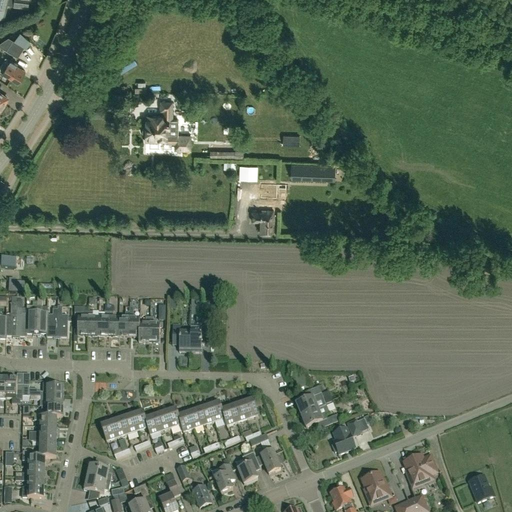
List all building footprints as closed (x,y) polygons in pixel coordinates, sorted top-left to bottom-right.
[(28,8),(28,0),(0,0),(0,18),(3,19),(7,4),(14,5),(14,6),(28,8)] [(17,58),(24,47),(13,40),(6,51),(17,58)] [(5,58),(0,67),(0,71),(17,82),(17,81),(19,82),(23,76),(22,75),(24,71),(15,66),(16,64),(10,61),(5,58)] [(142,131),(143,133),(143,134),(144,134),(146,135),(146,142),(159,142),(159,139),(167,139),(167,143),(175,143),(175,150),(190,150),(190,136),(169,135),(170,121),(172,121),(172,102),(161,102),(160,111),(163,111),(163,116),(147,116),(147,120),(146,120),(146,128),(144,128),(142,130),(142,131)] [(299,137),(283,137),(283,144),(299,145),(299,137)] [(210,158),(243,159),(243,151),(234,151),(234,145),(211,145),(211,151),(210,151),(210,158)] [(333,168),(293,167),(293,179),(333,180),(333,168)] [(291,195),(291,185),(272,185),(272,194),(291,195)] [(262,211),(262,213),(253,213),(253,221),(261,221),(261,233),(273,233),(273,211),(262,211)] [(0,258),(0,271),(1,271),(1,269),(16,269),(16,259),(1,259),(1,258),(0,258)] [(9,280),(8,293),(19,294),(20,281),(16,281),(16,280),(9,280)] [(16,304),(15,339),(20,339),(20,338),(26,338),(26,315),(21,315),(21,310),(21,303),(17,303),(17,304),(16,304)] [(27,315),(26,315),(26,338),(27,338),(27,335),(33,335),(33,337),(36,337),(37,303),(33,303),(33,308),(32,308),(32,313),(27,313),(27,315)] [(37,303),(36,337),(40,337),(40,335),(46,335),(47,316),(47,314),(42,314),(42,308),(37,308),(37,303)] [(6,318),(5,318),(5,338),(6,338),(6,340),(6,337),(13,338),(13,339),(15,339),(16,304),(12,304),(12,309),(12,315),(6,315),(6,318)] [(130,308),(129,338),(139,339),(139,344),(139,320),(133,319),(133,309),(133,304),(129,304),(129,308),(130,308)] [(109,307),(108,338),(118,338),(119,319),(113,319),(113,313),(113,305),(109,305),(108,307),(109,307)] [(98,319),(98,338),(108,338),(109,307),(108,307),(105,307),(105,313),(104,319),(98,319)] [(47,316),(46,335),(46,339),(54,339),(54,340),(57,340),(57,308),(53,308),(53,311),(53,317),(48,317),(48,314),(47,314),(47,316)] [(62,308),(57,308),(57,340),(61,340),(61,339),(68,339),(68,323),(71,323),(71,319),(68,319),(68,317),(62,317),(62,311),(62,308)] [(119,319),(118,338),(129,338),(130,308),(129,308),(125,308),(125,319),(119,319)] [(88,337),(88,313),(84,312),(84,318),(78,318),(78,324),(77,337),(88,337)] [(88,313),(88,337),(98,338),(98,319),(92,318),(92,313),(88,313)] [(139,320),(139,344),(149,344),(149,319),(146,319),(145,325),(139,324),(139,320)] [(154,319),(149,319),(149,344),(159,344),(160,325),(154,325),(154,319)] [(190,332),(190,354),(190,351),(201,351),(201,344),(208,344),(209,328),(201,328),(201,329),(190,329),(190,332)] [(190,354),(190,332),(180,331),(180,330),(173,330),(172,346),(179,347),(179,354),(190,354)] [(311,382),(316,380),(312,373),(307,375),(311,382)] [(6,379),(6,396),(12,396),(12,402),(12,406),(20,406),(20,402),(22,402),(23,397),(23,386),(17,386),(17,379),(6,379)] [(40,397),(63,398),(64,387),(55,387),(55,385),(43,384),(43,393),(40,393),(40,397)] [(301,417),(325,407),(324,406),(333,402),(329,392),(321,395),(319,388),(305,394),(308,400),(296,405),(301,417)] [(63,398),(40,397),(30,397),(30,401),(46,401),(46,408),(63,408),(63,398)] [(251,398),(241,402),(247,421),(258,417),(251,398)] [(218,401),(207,405),(214,424),(225,420),(221,409),(219,404),(218,401)] [(247,421),(241,402),(231,405),(237,424),(247,421)] [(214,424),(207,405),(197,408),(204,427),(214,424)] [(231,405),(221,409),(225,420),(227,428),(237,424),(231,405)] [(325,407),(301,417),(306,429),(318,424),(320,430),(341,422),(339,416),(326,421),(324,417),(328,415),(325,407)] [(63,408),(46,408),(46,414),(40,414),(40,418),(34,418),(57,419),(57,418),(63,419),(63,408)] [(177,415),(175,408),(163,412),(169,430),(181,427),(181,426),(177,415)] [(204,427),(197,408),(187,412),(194,431),(204,427)] [(144,418),(142,411),(131,414),(137,433),(147,430),(148,430),(144,418)] [(169,430),(163,412),(153,415),(159,434),(169,430)] [(187,412),(177,415),(181,426),(181,427),(183,434),(194,431),(187,412)] [(1,413),(2,423),(13,423),(13,413),(1,413)] [(131,414),(121,418),(127,437),(137,433),(131,414)] [(153,415),(144,418),(148,430),(147,430),(150,437),(159,434),(153,415)] [(57,419),(34,418),(34,421),(40,422),(40,428),(56,429),(57,419)] [(127,437),(121,418),(111,421),(117,440),(127,437)] [(117,440),(111,421),(100,425),(107,443),(117,440)] [(347,425),(350,432),(352,438),(362,434),(357,421),(347,425)] [(56,429),(40,428),(40,433),(34,433),(29,433),(29,438),(56,439),(56,429)] [(333,442),(339,456),(355,450),(350,439),(346,429),(336,434),(338,440),(333,442)] [(254,441),(249,443),(252,449),(269,441),(266,436),(262,438),(254,441)] [(231,441),(232,441),(230,437),(223,440),(225,443),(224,444),(226,448),(233,445),(231,441)] [(56,439),(29,438),(29,442),(34,442),(40,442),(40,448),(56,448),(56,439)] [(56,448),(40,448),(39,454),(34,454),(33,458),(45,459),(56,459),(56,448)] [(281,471),(273,452),(271,449),(264,451),(266,455),(261,457),(268,476),(281,471)] [(501,461),(501,451),(480,451),(480,460),(501,461)] [(244,458),(242,458),(246,467),(237,470),(244,486),(257,480),(253,470),(259,468),(253,454),(244,458)] [(429,482),(428,478),(437,474),(435,469),(435,468),(433,463),(432,463),(430,458),(423,461),(421,458),(421,457),(404,464),(405,464),(410,478),(409,479),(413,489),(429,482)] [(45,468),(45,459),(33,458),(23,458),(22,462),(28,462),(28,468),(45,468)] [(214,479),(221,495),(232,491),(229,484),(236,481),(229,466),(218,471),(221,477),(214,479)] [(87,479),(110,484),(112,476),(108,475),(109,471),(90,467),(87,479)] [(177,470),(181,482),(189,479),(184,467),(177,470)] [(45,468),(28,468),(28,474),(15,474),(15,478),(45,479),(45,468)] [(126,480),(122,470),(116,472),(120,483),(126,480)] [(365,491),(371,506),(390,498),(384,482),(384,481),(382,482),(379,475),(379,474),(378,475),(377,474),(372,476),(371,477),(362,481),(362,482),(363,482),(366,491),(365,491)] [(45,479),(15,478),(15,482),(28,483),(27,489),(44,489),(45,479)] [(489,490),(484,478),(469,484),(478,505),(495,498),(491,489),(489,490)] [(110,484),(87,479),(85,490),(103,495),(104,491),(109,492),(110,484)] [(171,496),(159,501),(163,511),(178,511),(172,499),(180,496),(174,482),(167,485),(171,496)] [(145,485),(133,491),(135,496),(140,494),(143,500),(150,497),(145,485)] [(199,509),(212,504),(205,487),(192,492),(199,509)] [(355,511),(352,504),(350,500),(353,498),(349,489),(344,491),(343,488),(329,494),(333,503),(332,504),(335,511),(343,509),(344,511),(355,511)] [(44,489),(27,489),(22,489),(22,499),(44,500),(44,489)] [(122,489),(111,492),(112,498),(118,496),(121,496),(124,494),(122,489)] [(120,499),(122,511),(130,510),(128,498),(120,499)] [(428,511),(422,498),(408,504),(411,511),(428,511)] [(111,503),(112,511),(121,511),(119,501),(114,502),(111,503)] [(390,501),(379,505),(381,510),(392,505),(390,501)] [(148,511),(144,502),(136,505),(137,508),(131,510),(131,511),(148,511)]
